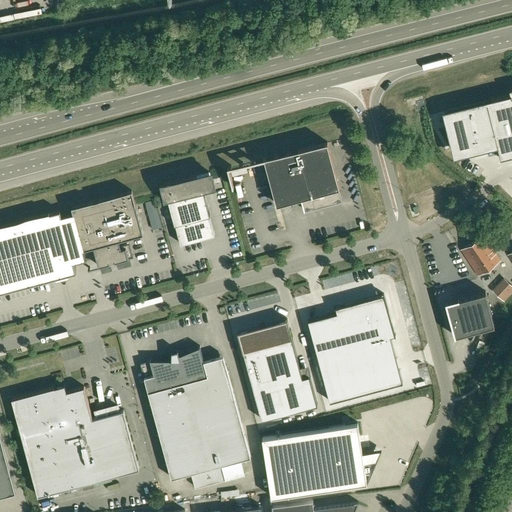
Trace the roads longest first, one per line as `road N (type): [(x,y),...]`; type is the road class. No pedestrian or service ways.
road 1 (trunk): [(511,4),(0,138)]
road 2 (unclassified): [(0,345),(403,237)]
road 3 (trunk): [(0,169),(328,80)]
road 4 (unclassified): [(403,237),(446,405),(403,511)]
road 5 (trunk): [(403,237),(374,102),(415,57)]
road 6 (track): [(189,0),(0,38)]
road 7 (trunk): [(328,80),(359,107),(403,237)]
